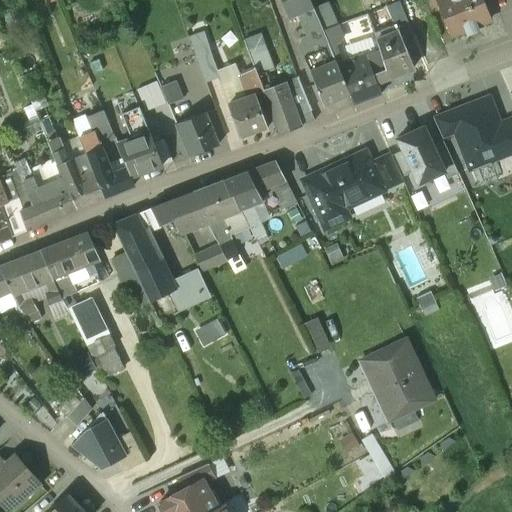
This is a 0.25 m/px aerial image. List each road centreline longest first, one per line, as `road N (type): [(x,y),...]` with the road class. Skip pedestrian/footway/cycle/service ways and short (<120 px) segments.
road 1 (residential): [(0,256),(511,52)]
road 2 (residential): [(118,511),(0,407)]
